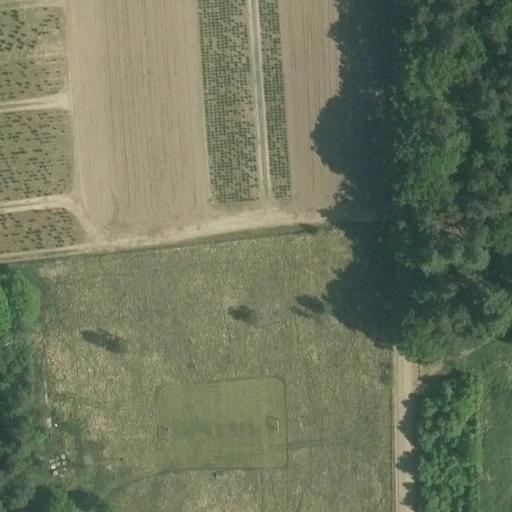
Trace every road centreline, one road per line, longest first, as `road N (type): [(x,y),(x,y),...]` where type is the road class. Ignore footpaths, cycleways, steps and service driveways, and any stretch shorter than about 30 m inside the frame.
road 1 (track): [(401,382),(397,0)]
road 2 (track): [(402,511),(401,382)]
road 3 (track): [(401,382),(511,324)]
